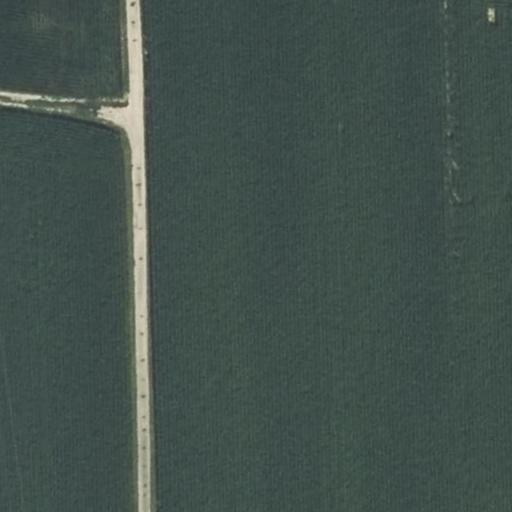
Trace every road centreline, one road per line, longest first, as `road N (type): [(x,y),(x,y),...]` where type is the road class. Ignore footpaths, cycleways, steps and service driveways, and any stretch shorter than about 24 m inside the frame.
road 1 (track): [(144,511),(132,0)]
road 2 (track): [(0,96),(136,115)]
